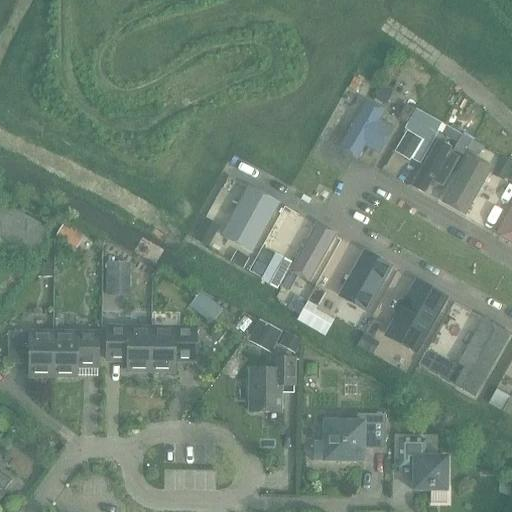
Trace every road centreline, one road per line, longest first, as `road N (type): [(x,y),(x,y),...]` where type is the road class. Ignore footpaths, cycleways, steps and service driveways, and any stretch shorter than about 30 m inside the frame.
road 1 (residential): [(511,320),(344,223),(366,180),(511,256)]
road 2 (residential): [(242,497),(254,474),(226,434),(150,437),(131,450)]
road 3 (residential): [(242,497),(386,502)]
road 4 (residential): [(131,450),(148,497),(242,497)]
road 5 (residential): [(511,125),(403,39)]
road 6 (residential): [(33,511),(78,444),(131,450)]
